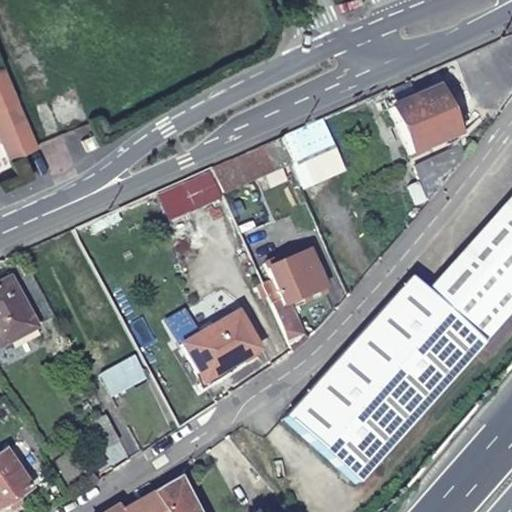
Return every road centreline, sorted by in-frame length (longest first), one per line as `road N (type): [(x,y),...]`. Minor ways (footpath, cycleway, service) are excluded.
road 1 (residential): [(511,123),(299,368),(225,424),(78,511)]
road 2 (tertiary): [(342,69),(0,234)]
road 3 (unknown): [(225,424),(353,496)]
